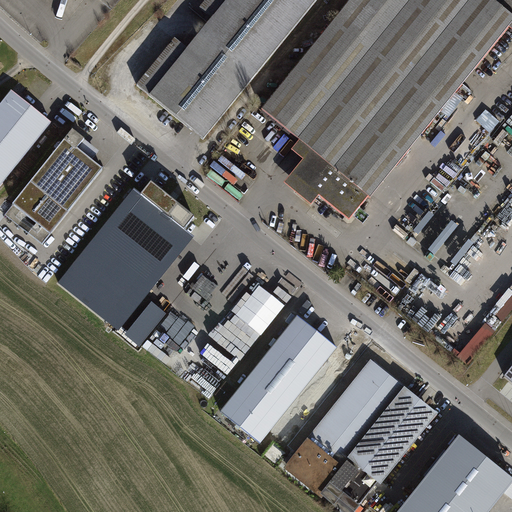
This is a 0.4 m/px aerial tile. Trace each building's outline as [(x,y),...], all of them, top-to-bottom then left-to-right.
[(175,40),(137,86),(203,140),(317,0),(206,0),(200,8),(213,19),(188,50),(175,40)] [(511,0),(351,0),(261,110),(311,150),(283,184),(312,207),(320,197),(349,221),(369,197),(370,198),(509,28),(511,30),(511,0)] [(0,186),(51,123),(12,91),(0,105),(0,186)] [(490,106),(505,117),(511,107),(511,103),(498,94),(490,106)] [(13,205),(5,215),(42,245),(103,170),(92,161),(77,149),(85,140),(73,131),(13,205)] [(99,152),(85,140),(77,149),(92,161),(99,152)] [(151,184),(142,196),(181,227),(185,230),(194,218),(151,184)] [(134,190),(59,283),(105,321),(181,227),(142,196),(134,190)] [(198,278),(193,284),(204,293),(213,281),(202,273),(198,279),(198,278)] [(285,306),(260,286),(236,316),(261,336),(285,306)] [(459,355),(471,363),(511,310),(511,294),(496,315),(492,313),(459,355)] [(260,444),(337,348),(298,317),(221,413),(260,444)] [(366,372),(309,443),(342,470),(347,463),(351,459),(399,398),(366,372)] [(428,421),(399,398),(351,459),(379,481),(428,421)] [(400,511),(491,511),(511,487),(511,478),(461,438),(400,511)] [(342,470),(309,443),(289,469),(322,495),(342,470)] [(379,481),(351,459),(347,463),(357,471),(341,491),(359,506),(379,481)] [(342,470),(322,495),(343,511),(354,511),(359,506),(341,491),(357,471),(347,463),(342,470)]
